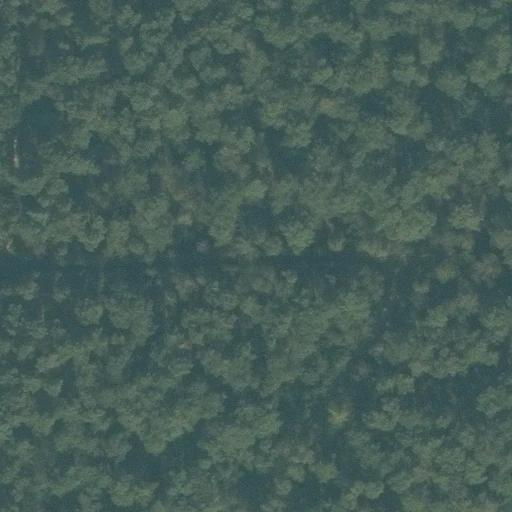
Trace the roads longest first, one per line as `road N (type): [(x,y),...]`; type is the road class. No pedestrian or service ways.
road 1 (track): [(19,268),(481,237),(364,347),(249,511)]
road 2 (track): [(19,268),(22,0)]
road 3 (track): [(511,98),(481,237)]
